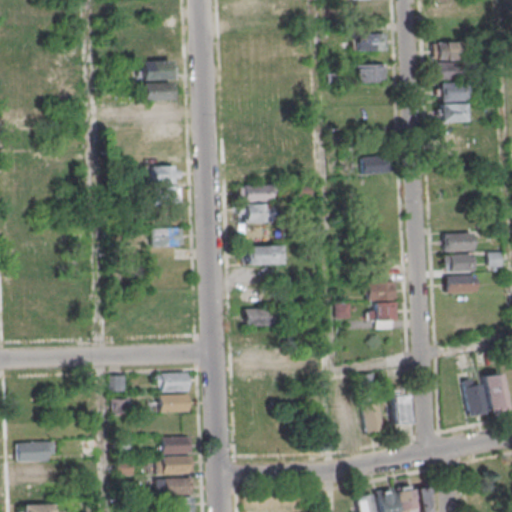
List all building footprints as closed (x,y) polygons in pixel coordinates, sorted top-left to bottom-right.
[(169,0),(144,0),(145,14),(170,14),(169,0)] [(270,13),(270,0),(232,0),(232,13),(270,13)] [(456,14),(455,0),(429,0),(430,14),(456,14)] [(354,19),(379,19),(379,1),(354,1),(354,19)] [(38,23),(38,5),(1,5),(1,23),(38,23)] [(382,32),(351,32),(351,50),(382,50),(382,32)] [(269,36),(231,36),(231,55),(269,55),(269,36)] [(172,57),(172,40),(134,40),(134,57),(172,57)] [(461,43),(429,43),(429,59),(461,59),(461,43)] [(1,47),(1,66),(30,66),(30,47),(1,47)] [(172,99),(171,60),(137,60),(138,100),(172,99)] [(379,64),(352,64),(352,81),(379,81),(379,64)] [(462,121),(462,82),(435,82),(435,121),(462,121)] [(171,102),(139,102),(139,120),(171,120),(171,102)] [(141,141),(176,141),(176,123),(141,123),(141,141)] [(237,158),(267,158),(267,140),(237,140),(237,158)] [(176,145),(145,145),(145,161),(176,161),(176,145)] [(43,151),(7,151),(7,169),(43,169),(43,151)] [(147,165),(147,183),(176,183),(176,165),(147,165)] [(236,185),(236,202),(236,222),(268,221),(268,200),(270,200),(270,184),(236,185)] [(147,186),(147,203),(178,203),(178,186),(147,186)] [(438,228),(471,227),(470,210),(438,211),(438,228)] [(148,245),(179,245),(179,227),(148,227),(148,245)] [(469,232),(439,233),(439,250),(470,250),(469,232)] [(242,263),(278,263),(278,245),(242,245),(242,263)] [(499,252),(484,252),(484,266),(499,266),(499,252)] [(470,271),(470,253),(440,253),(440,271),(470,271)] [(53,254),(15,254),(15,273),(53,273),(53,254)] [(395,261),(375,261),(375,278),(395,278),(395,261)] [(472,291),(472,273),(441,273),(441,291),(472,291)] [(373,328),(393,328),(392,281),(364,281),(365,320),(373,319),(373,328)] [(270,287),(241,287),(241,303),(270,303),(270,287)] [(47,314),(47,296),(13,296),(13,314),(47,314)] [(346,317),(346,304),(332,304),(332,317),(346,317)] [(242,325),(270,325),(270,307),(242,307),(242,325)] [(183,309),(153,309),(153,329),(183,329),(183,309)] [(17,320),(17,336),(50,336),(50,320),(17,320)] [(242,345),(272,345),(272,329),(242,329),(242,345)] [(242,366),(271,366),(271,350),(242,350),(242,366)] [(184,372),(154,372),(154,390),(184,390),(184,372)] [(485,412),(503,409),(498,372),(479,375),(485,412)] [(108,389),(122,389),(122,375),(108,375),(108,389)] [(459,379),(465,415),(482,412),(476,376),(459,379)] [(397,387),(386,387),(387,424),(406,424),(406,394),(397,394),(397,387)] [(156,410),(184,410),(184,394),(156,394),(156,410)] [(358,398),(361,432),(379,430),(375,396),(358,398)] [(126,397),(110,397),(110,413),(126,413),(126,397)] [(340,434),(356,434),(355,407),(339,407),(340,434)] [(14,438),(47,438),(47,421),(14,421),(14,438)] [(157,453),(184,453),(184,436),(157,436),(157,453)] [(14,441),(14,460),(50,460),(50,441),(14,441)] [(187,456),(152,456),(152,474),(187,474),(187,456)] [(16,463),(16,480),(45,480),(45,463),(16,463)] [(151,477),(152,496),(157,496),(157,511),(167,511),(188,511),(188,477),(151,477)] [(371,491),(352,494),(353,511),(412,511),(428,510),(424,484),(371,491)] [(20,503),(20,511),(16,511),(15,511),(59,511),(59,510),(52,510),(52,503),(20,503)]
